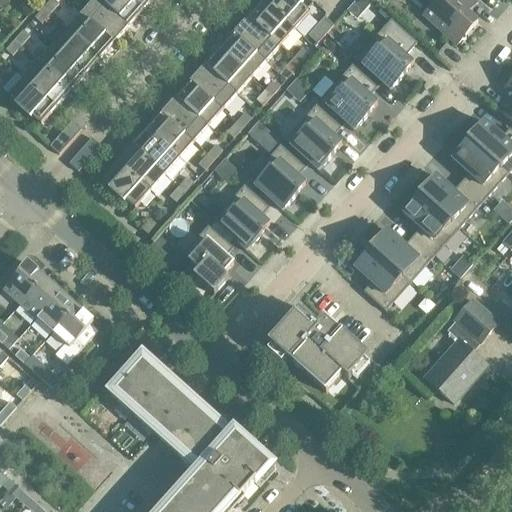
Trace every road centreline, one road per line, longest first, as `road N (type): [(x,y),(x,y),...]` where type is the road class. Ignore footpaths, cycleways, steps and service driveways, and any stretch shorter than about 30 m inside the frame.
road 1 (residential): [(302,268),(511,29)]
road 2 (residential): [(218,364),(32,195)]
road 3 (residential): [(101,119),(205,0)]
road 4 (residential): [(318,459),(218,364)]
road 5 (residential): [(218,364),(302,268)]
